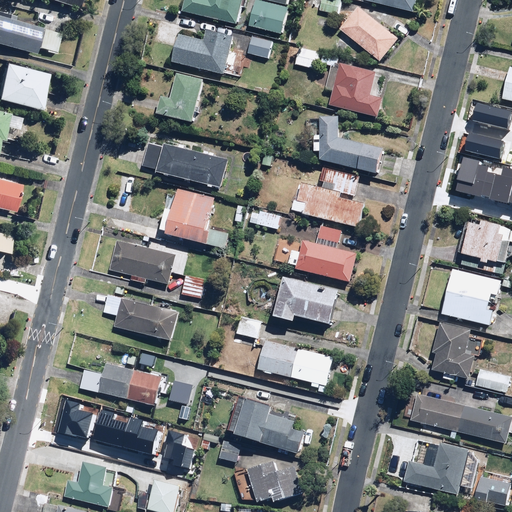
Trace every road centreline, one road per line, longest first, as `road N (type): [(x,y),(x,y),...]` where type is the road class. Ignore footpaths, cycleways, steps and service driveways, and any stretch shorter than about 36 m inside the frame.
road 1 (residential): [(470,0),(344,511)]
road 2 (residential): [(0,498),(120,0)]
